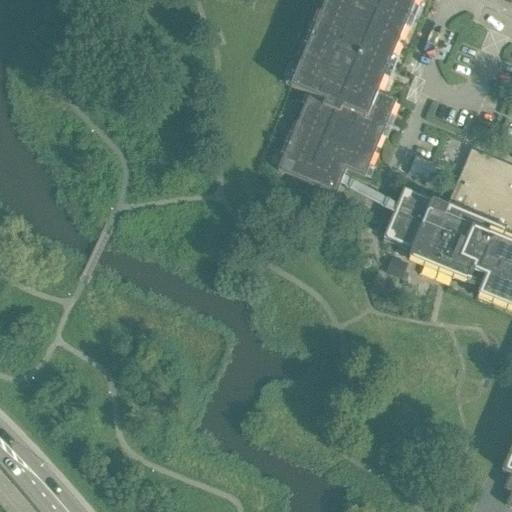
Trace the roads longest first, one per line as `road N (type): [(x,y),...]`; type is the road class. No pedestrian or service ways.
road 1 (residential): [(496,23),(449,6),(423,63),(429,79)]
road 2 (residential): [(429,79),(468,96),(496,23)]
